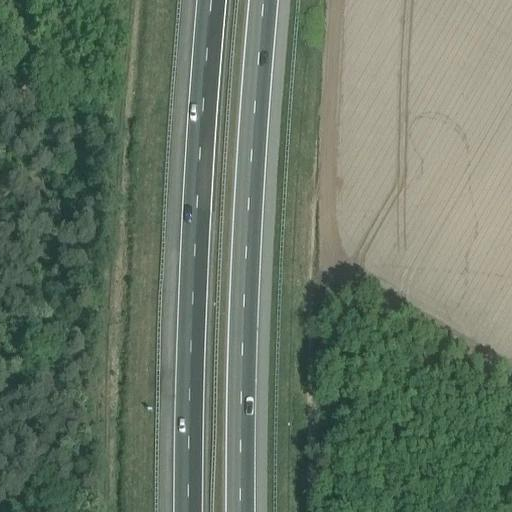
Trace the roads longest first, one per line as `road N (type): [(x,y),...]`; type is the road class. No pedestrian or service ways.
road 1 (motorway): [(243,511),(246,207),(264,0)]
road 2 (motorway): [(204,0),(188,186),(183,511)]
